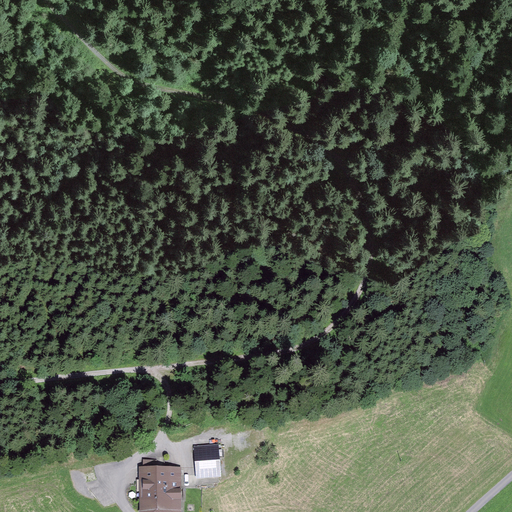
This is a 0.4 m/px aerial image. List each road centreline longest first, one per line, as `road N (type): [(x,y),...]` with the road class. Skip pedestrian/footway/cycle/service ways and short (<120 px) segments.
road 1 (track): [(49,0),(108,65),(141,84),(246,106),(306,132),(344,160),(370,232),(366,277),(338,321),(297,346),(172,368),(156,442),(116,478),(115,491)]
road 2 (track): [(0,390),(172,368)]
